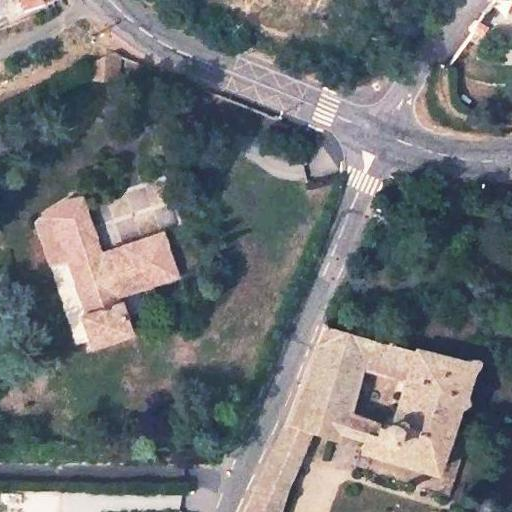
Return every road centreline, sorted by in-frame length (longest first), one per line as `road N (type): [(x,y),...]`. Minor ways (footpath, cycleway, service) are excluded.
road 1 (residential): [(383,140),(222,511)]
road 2 (tertiary): [(109,0),(163,45),(383,140)]
road 3 (residential): [(466,0),(422,60),(383,140)]
road 4 (tertiary): [(383,140),(457,164),(511,164)]
